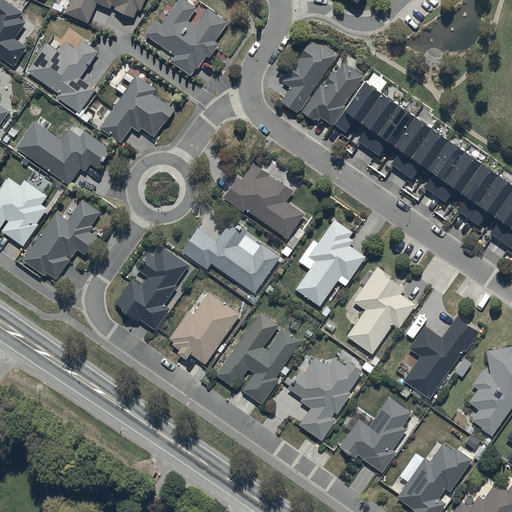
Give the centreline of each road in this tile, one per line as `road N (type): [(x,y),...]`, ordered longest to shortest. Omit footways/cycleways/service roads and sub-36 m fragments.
road 1 (residential): [(368,511),(99,320),(96,288),(145,213)]
road 2 (secondary): [(0,321),(270,511)]
road 3 (residential): [(251,97),(269,124),(511,291)]
road 4 (residential): [(281,8),(321,9),(358,24),(386,16),(402,0)]
